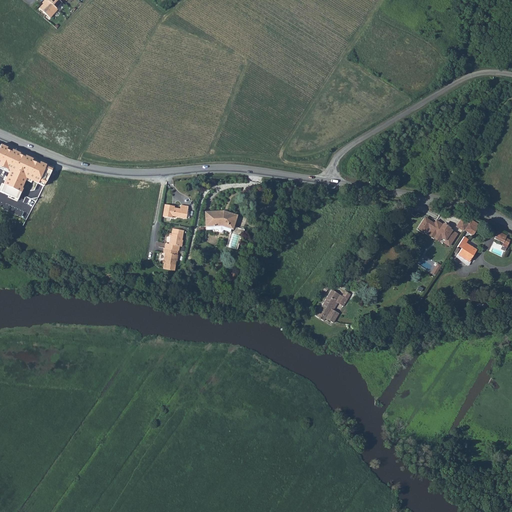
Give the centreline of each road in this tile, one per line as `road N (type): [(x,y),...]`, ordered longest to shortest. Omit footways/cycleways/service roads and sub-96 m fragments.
road 1 (tertiary): [(325,181),(238,169),(100,169),(0,135)]
road 2 (track): [(380,0),(281,153),(283,161),(329,171)]
road 3 (unclassified): [(325,181),(338,154),(413,108),(478,74),(511,76)]
road 4 (track): [(77,165),(157,26),(181,0)]
road 5 (track): [(511,313),(407,318),(317,335)]
road 6 (tertiary): [(511,224),(458,202),(325,181)]
